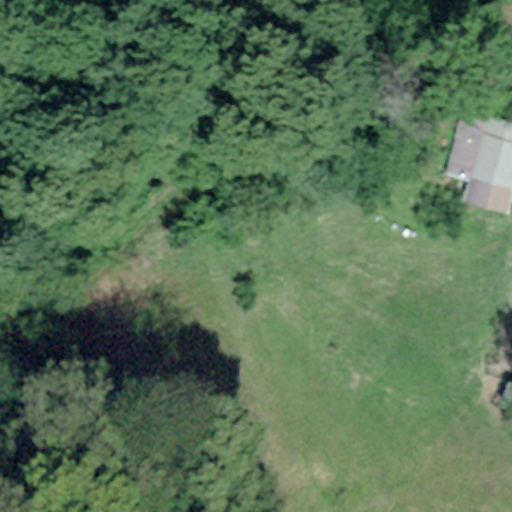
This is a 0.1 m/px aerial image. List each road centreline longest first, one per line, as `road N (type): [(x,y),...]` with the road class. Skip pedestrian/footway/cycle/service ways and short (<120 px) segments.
road 1 (track): [(175,190),(218,159),(402,73),(454,67),(511,79)]
road 2 (track): [(175,190),(0,381)]
